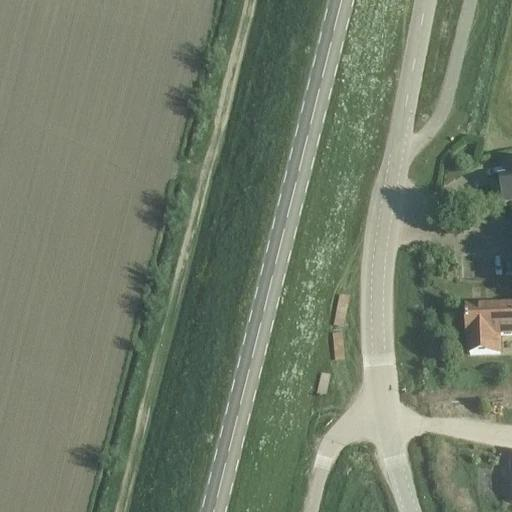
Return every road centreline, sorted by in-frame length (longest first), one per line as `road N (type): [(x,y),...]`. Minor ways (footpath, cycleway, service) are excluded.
road 1 (secondary): [(207,511),(335,0)]
road 2 (track): [(246,0),(118,511)]
road 3 (unclassified): [(380,418),(378,258),(425,0)]
road 4 (unclassified): [(309,511),(333,439),(380,418)]
